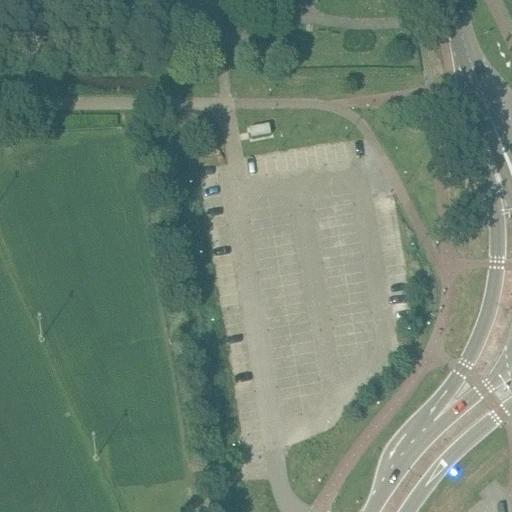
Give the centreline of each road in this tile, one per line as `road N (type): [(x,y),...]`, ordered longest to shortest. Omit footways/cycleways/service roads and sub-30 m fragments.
road 1 (tertiary): [(497,132),(492,290),(437,424)]
road 2 (tertiary): [(406,511),(448,458),(511,406)]
road 3 (tertiary): [(497,132),(454,0)]
